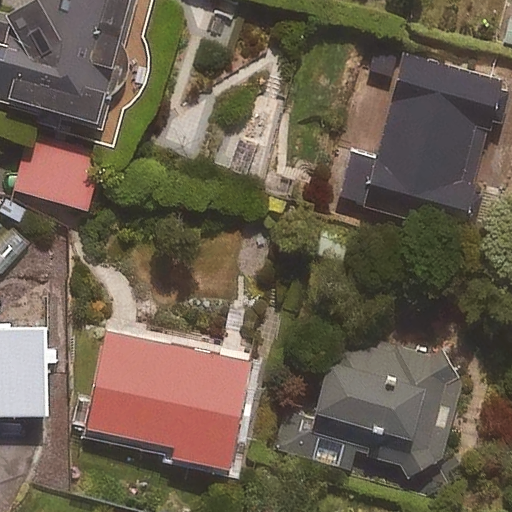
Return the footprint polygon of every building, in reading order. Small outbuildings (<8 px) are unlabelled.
[(0,4),(0,93),(93,119),(126,0),(31,0),(28,13),(0,4)] [(511,0),(501,35),(511,38),(511,0)] [(503,72),(406,46),(376,157),(350,150),(339,193),(461,226),(503,72)] [(101,148),(47,134),(40,160),(23,156),(16,184),(87,203),(101,148)] [(28,240),(6,223),(0,231),(0,268),(3,272),(28,240)] [(48,313),(0,314),(0,399),(50,398),(48,313)] [(460,379),(431,318),(332,344),(314,419),(287,412),(278,447),(350,465),(355,445),(396,455),(407,472),(442,451),(460,379)] [(238,350),(111,324),(92,421),(168,436),(166,446),(217,456),(238,350)]
